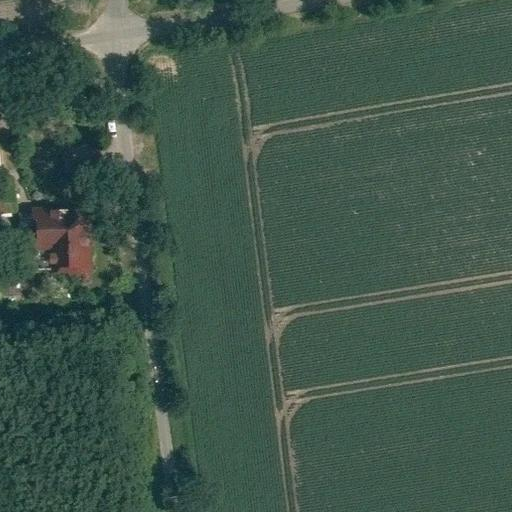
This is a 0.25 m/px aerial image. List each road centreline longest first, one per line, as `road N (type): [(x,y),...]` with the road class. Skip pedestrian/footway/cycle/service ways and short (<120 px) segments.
road 1 (unclassified): [(117,34),(175,511)]
road 2 (unclassified): [(318,0),(117,34)]
